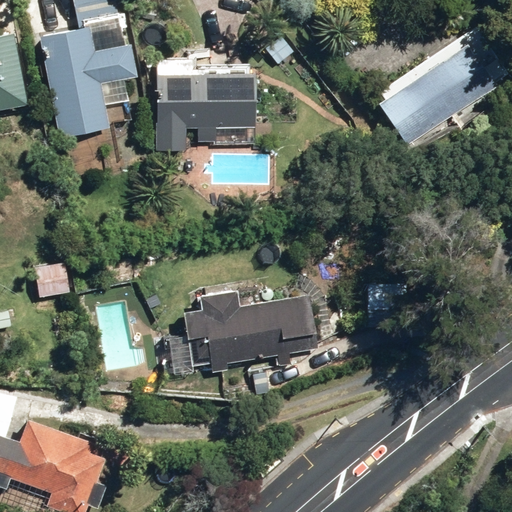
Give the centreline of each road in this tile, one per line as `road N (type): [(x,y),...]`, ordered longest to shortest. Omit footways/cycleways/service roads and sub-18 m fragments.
road 1 (secondary): [(321,499),(342,465),(416,423)]
road 2 (secondary): [(416,423),(379,470),(321,499)]
